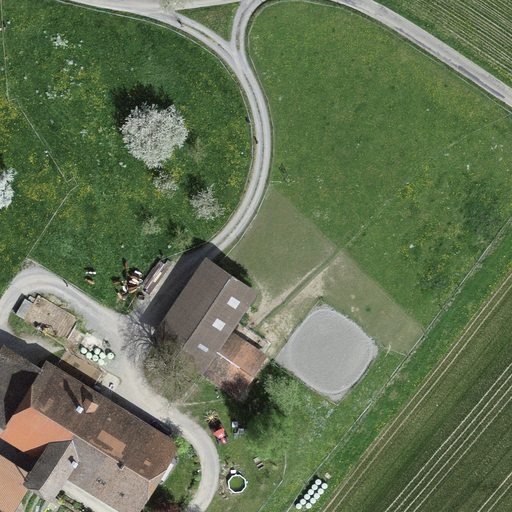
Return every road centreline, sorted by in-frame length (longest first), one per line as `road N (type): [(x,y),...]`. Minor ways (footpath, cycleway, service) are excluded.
road 1 (track): [(186,511),(207,486),(209,465),(191,438),(137,406),(137,351),(190,271),(247,217),(262,149),(243,75),(211,44),(130,3)]
road 2 (unclassified): [(511,104),(400,29),(336,0)]
road 3 (track): [(0,440),(119,511)]
road 4 (unclassified): [(228,0),(179,9),(105,0)]
